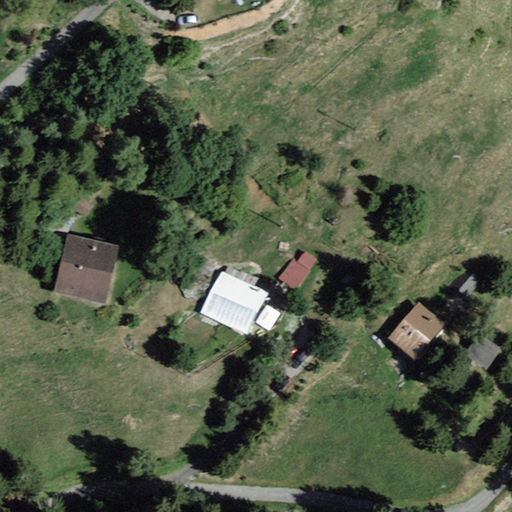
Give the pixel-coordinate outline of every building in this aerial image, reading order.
[(70,231),(55,288),(107,302),(122,244),(70,231)] [(297,244),(283,277),(302,285),(316,252),(297,244)] [(468,266),(452,287),(465,296),(481,275),(468,266)] [(250,332),(270,290),(222,267),(202,310),(250,332)] [(389,338),(419,359),(448,319),(418,298),(389,338)] [(480,330),(470,354),(493,364),(504,340),(480,330)]
